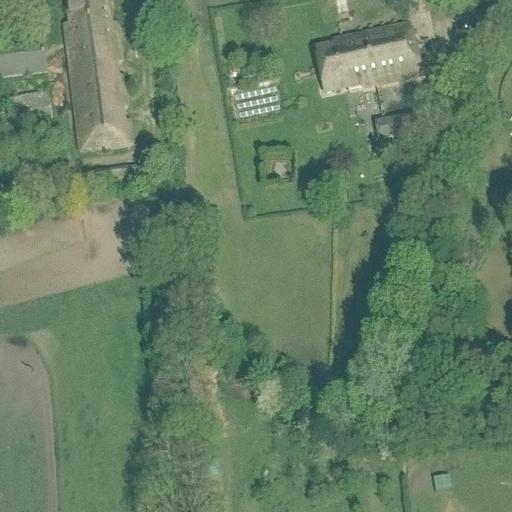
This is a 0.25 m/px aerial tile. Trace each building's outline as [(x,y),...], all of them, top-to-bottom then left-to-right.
[(81,155),(132,149),(129,125),(124,125),(122,113),(128,112),(124,80),(119,81),(117,67),(122,67),(118,27),(112,28),(108,0),(74,0),(68,1),(71,27),(65,28),(81,155)] [(364,91),(423,79),(411,29),(411,27),(354,39),(334,43),(335,47),(316,51),(325,97),(364,89),(364,91)] [(0,44),(0,82),(48,76),(43,38),(0,44)] [(10,101),(15,133),(54,127),(49,95),(10,101)] [(407,114),(377,117),(379,140),(387,139),(389,156),(422,153),(421,135),(426,134),(423,104),(406,106),(407,114)] [(159,169),(88,179),(90,195),(161,185),(159,169)] [(217,393),(226,386),(218,374),(209,380),(217,393)]
